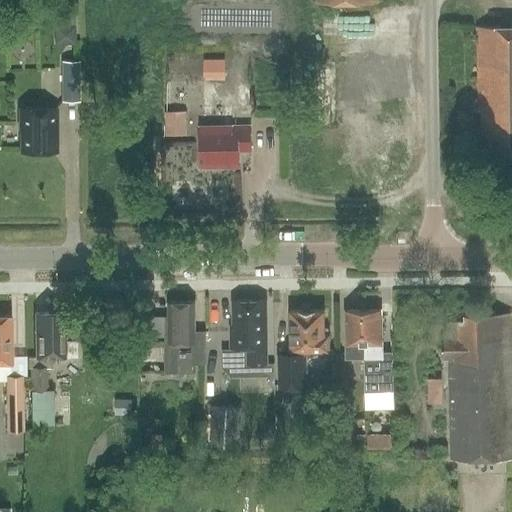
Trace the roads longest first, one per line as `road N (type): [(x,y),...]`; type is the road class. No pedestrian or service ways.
road 1 (tertiary): [(433,258),(0,263)]
road 2 (unclassified): [(433,258),(430,0)]
